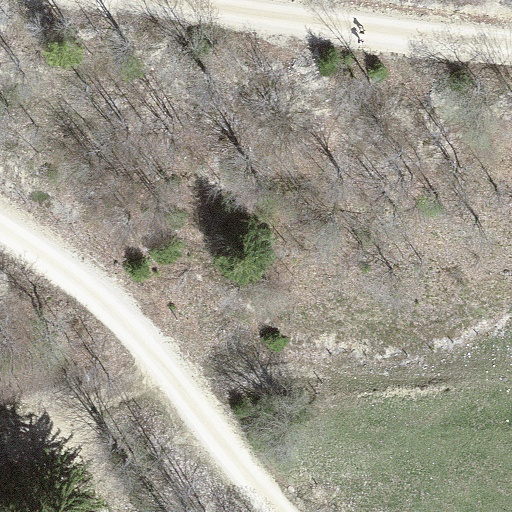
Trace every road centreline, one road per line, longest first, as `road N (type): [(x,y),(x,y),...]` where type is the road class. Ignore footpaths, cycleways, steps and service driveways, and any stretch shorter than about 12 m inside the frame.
road 1 (unclassified): [(278,511),(221,448),(146,337),(107,298),(0,226)]
road 2 (unclassified): [(160,0),(511,43)]
road 3 (track): [(511,377),(311,367),(174,376)]
road 4 (track): [(0,406),(174,376)]
